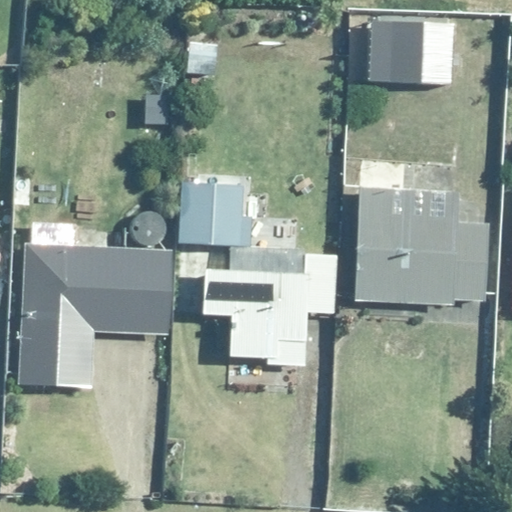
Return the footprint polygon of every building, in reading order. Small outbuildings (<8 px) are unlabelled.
[(455,24),(369,22),(367,81),(453,83),(455,24)] [(219,46),(193,42),(188,73),(214,77),(219,46)] [(170,96),(147,95),(147,122),(169,123),(170,96)] [(15,119),(0,118),(0,142),(15,143),(15,119)] [(167,127),(139,126),(138,166),(166,167),(167,127)] [(246,183),(183,180),(180,243),(251,246),(252,217),(245,217),(246,183)] [(361,186),(356,301),(486,307),(490,223),(461,222),(462,191),(361,186)] [(25,243),(18,383),(93,386),(96,332),(171,335),(175,249),(25,243)] [(305,272),(208,267),(205,314),(236,316),(233,355),(269,357),(269,364),(307,366),(310,312),(334,313),(338,253),(306,252),(305,272)]
